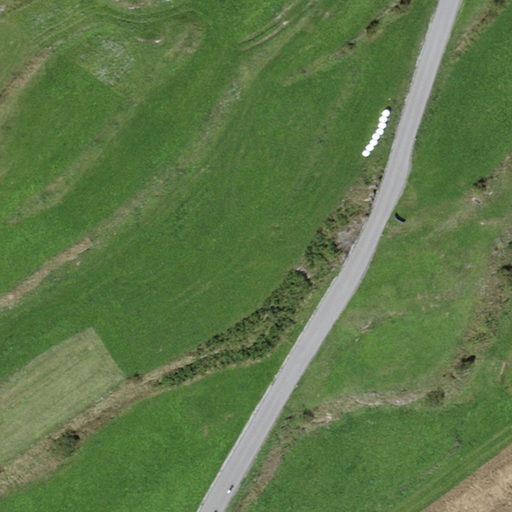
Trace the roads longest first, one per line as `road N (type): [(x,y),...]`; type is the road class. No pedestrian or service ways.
road 1 (tertiary): [(210,511),(365,251),(451,0)]
road 2 (track): [(408,511),(511,413)]
